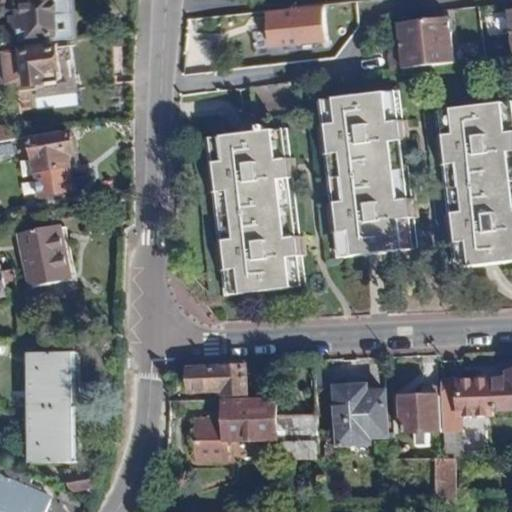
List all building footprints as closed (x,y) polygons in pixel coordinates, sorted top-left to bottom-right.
[(73,0),(26,0),(27,4),(14,5),(15,24),(0,24),(0,38),(75,36),(73,0)] [(322,4),(263,11),(266,46),(326,40),(322,4)] [(449,17),(395,23),(399,68),(454,63),(449,17)] [(53,42),(13,47),(16,72),(19,71),(21,87),(43,85),(42,77),(57,75),(53,42)] [(335,204),(329,205),(333,233),(338,232),(340,255),(381,251),(406,248),(402,209),(394,129),(390,92),(324,99),(326,124),(321,125),(325,155),(330,154),(335,204)] [(511,115),(511,102),(441,111),(445,134),(439,135),(443,163),(448,163),(455,213),(449,214),(453,241),(459,241),(462,266),(493,262),(511,259),(511,115)] [(0,125),(0,138),(17,137),(15,124),(0,125)] [(71,128),(25,135),(30,173),(71,167),(70,157),(76,157),(71,128)] [(219,192),(225,242),(218,243),(222,271),(228,270),(231,294),(295,286),(290,246),(281,167),(276,132),(246,136),(212,140),(215,163),(208,164),(212,192),(219,192)] [(75,193),(71,167),(30,173),(35,200),(75,193)] [(132,199),(99,206),(104,226),(132,221),(132,199)] [(72,282),(61,226),(20,234),(31,290),(72,282)] [(73,409),(73,354),(26,353),(27,409),(73,409)] [(249,395),(248,362),(184,363),(185,393),(226,392),(226,396),(249,395)] [(493,377),(493,410),(511,409),(511,367),(504,368),(504,377),(493,377)] [(493,377),(456,378),(457,416),(493,415),(493,410),(493,377)] [(456,378),(441,379),(443,432),(457,432),(457,416),(456,378)] [(387,437),(385,390),(369,390),(369,382),(331,384),(334,447),(371,446),(370,438),(387,437)] [(438,434),(437,393),(397,394),(397,434),(414,433),(414,448),(431,448),(431,434),(438,434)] [(222,398),(222,418),(221,439),(260,440),(260,399),(222,398)] [(278,399),(260,399),(260,440),(302,438),(302,413),(277,412),(278,399)] [(73,409),(27,409),(28,463),(76,463),(73,409)] [(222,463),(221,439),(222,418),(191,419),(192,463),(222,463)] [(456,459),(435,458),(434,499),(455,500),(456,459)] [(0,511),(25,511),(27,510),(30,511),(45,511),(51,500),(24,488),(28,480),(0,466),(0,511)] [(86,472),(66,474),(69,491),(89,488),(86,472)]
